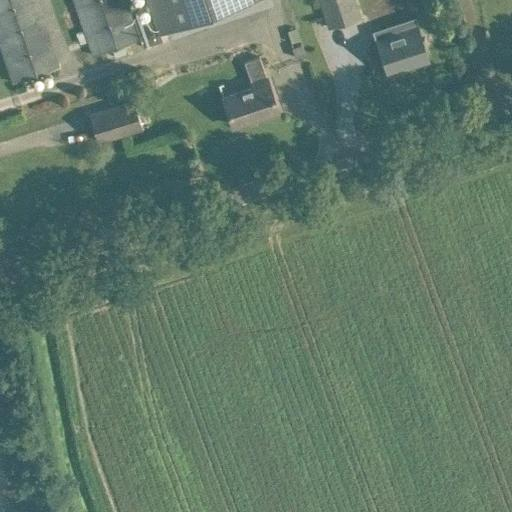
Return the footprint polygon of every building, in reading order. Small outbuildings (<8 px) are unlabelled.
[(133,20),(126,0),(0,0),(0,95),(142,46),(133,20)] [(148,0),(153,13),(134,19),(140,38),(142,46),(162,39),(159,32),(251,0),(148,0)] [(364,0),(311,0),(326,44),(374,29),(364,0)] [(428,58),(422,39),(417,25),(416,26),(417,29),(378,42),(377,39),(376,39),(381,53),(387,72),(428,58)] [(295,27),(287,29),(291,42),(299,40),(295,27)] [(301,43),(292,47),(295,57),(305,53),(301,43)] [(233,124),(277,109),(259,55),(244,61),(252,86),(223,96),(233,124)] [(97,140),(142,126),(134,100),(89,114),(97,140)]
